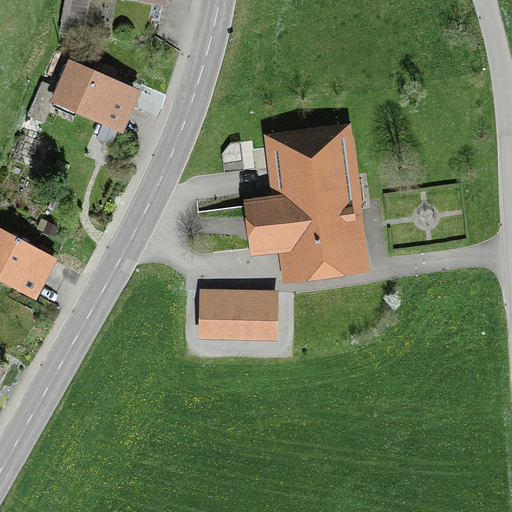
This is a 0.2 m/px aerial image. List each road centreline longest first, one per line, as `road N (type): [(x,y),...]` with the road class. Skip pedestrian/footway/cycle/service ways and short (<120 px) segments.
road 1 (secondary): [(219,0),(185,123),(0,474)]
road 2 (unclassified): [(483,0),(501,84),(511,227)]
